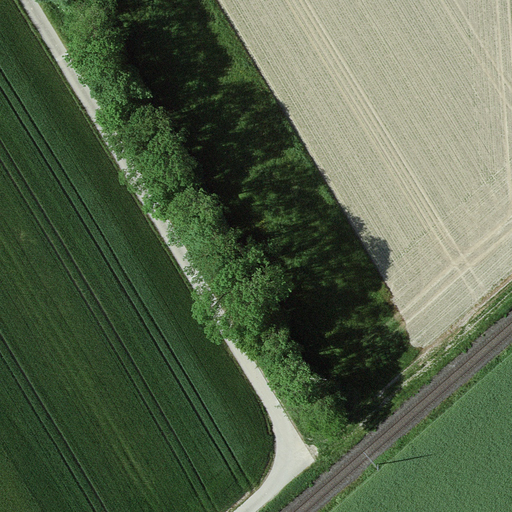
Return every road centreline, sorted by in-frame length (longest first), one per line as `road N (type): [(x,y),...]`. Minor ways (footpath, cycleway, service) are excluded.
road 1 (track): [(27,0),(305,460),(245,511)]
road 2 (track): [(305,460),(511,287)]
